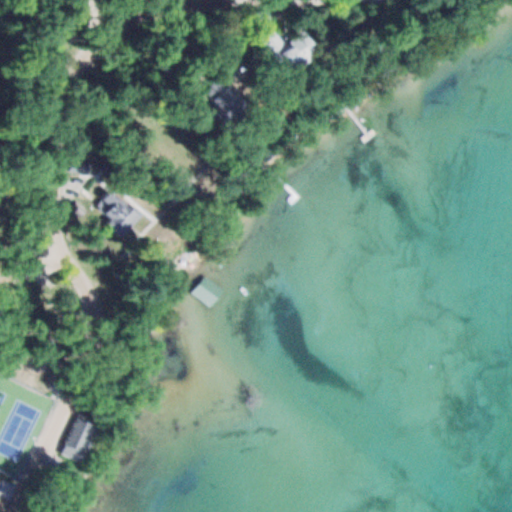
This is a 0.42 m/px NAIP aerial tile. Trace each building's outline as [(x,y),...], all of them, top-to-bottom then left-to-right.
[(282,43),(274,31),(261,39),(271,54),(265,59),(277,79),(318,53),(304,29),(282,43)] [(227,122),(247,103),(223,77),(203,95),(227,122)] [(204,151),(172,124),(146,155),(177,182),(204,151)] [(127,235),(145,212),(112,186),(94,209),(127,235)] [(212,306),(225,289),(207,275),(194,291),(212,306)] [(65,453),(88,460),(100,418),(77,411),(65,453)]
